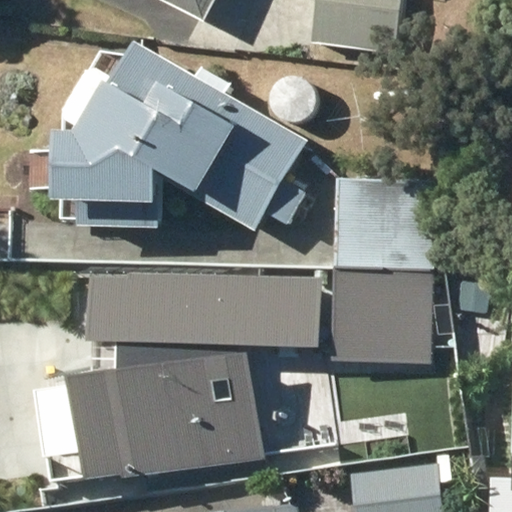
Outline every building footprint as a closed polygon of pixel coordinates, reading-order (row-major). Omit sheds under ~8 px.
[(314,0),(310,36),(391,47),(397,0),(314,0)] [(51,147),(32,147),(32,212),(61,212),(61,231),(144,231),(144,186),(174,203),(178,196),(243,233),(254,214),(276,227),(294,195),(272,183),(276,175),(293,147),(280,139),(123,46),(106,74),(85,61),(56,110),(68,117),(58,135),(51,147)] [(336,170),(334,259),(433,262),(435,172),(336,170)] [(511,231),(490,228),(486,255),(511,259),(511,231)] [(334,259),(331,348),(431,351),(433,262),(334,259)] [(45,437),(143,452),(147,422),(272,441),(293,298),(176,281),(172,309),(164,308),(152,388),(55,373),(45,437)] [(449,450),(436,451),(436,455),(351,464),(355,511),(439,511),(436,477),(451,476),(449,450)] [(297,511),(296,497),(169,511),(297,511)]
